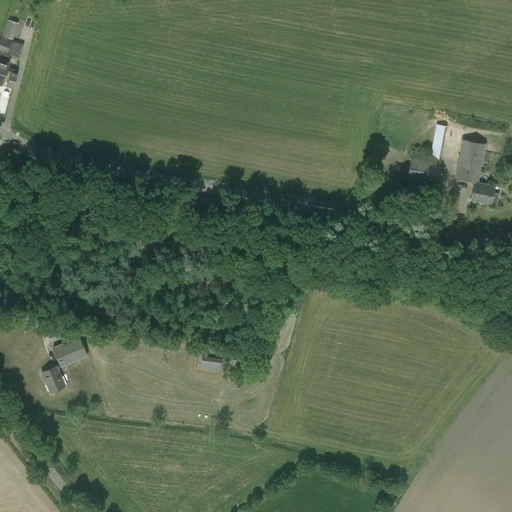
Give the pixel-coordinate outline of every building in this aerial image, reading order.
[(8,19),(0,40),(0,61),(6,64),(10,54),(19,57),(23,45),(12,41),(18,23),(8,19)] [(11,70),(6,86),(12,88),(18,73),(11,70)] [(436,124),(430,153),(412,150),(406,178),(436,184),(447,126),(436,124)] [(479,182),(486,143),(462,138),(455,178),(479,182)] [(499,193),(493,192),(494,185),(473,182),(470,200),(497,205),(499,193)] [(256,348),(265,351),(270,337),(261,334),(256,348)] [(53,348),(61,367),(86,356),(79,337),(53,348)] [(219,371),(221,361),(218,360),(217,359),(202,357),(201,368),(219,371)] [(42,372),(50,392),(65,386),(56,366),(42,372)]
